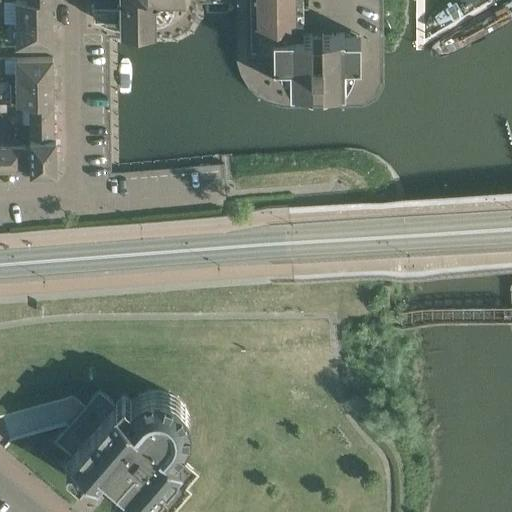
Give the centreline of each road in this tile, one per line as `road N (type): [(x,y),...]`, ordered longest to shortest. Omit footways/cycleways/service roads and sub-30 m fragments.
road 1 (tertiary): [(0,264),(511,228)]
road 2 (unclassified): [(75,190),(71,0)]
road 3 (unclassified): [(75,190),(100,211),(224,201)]
